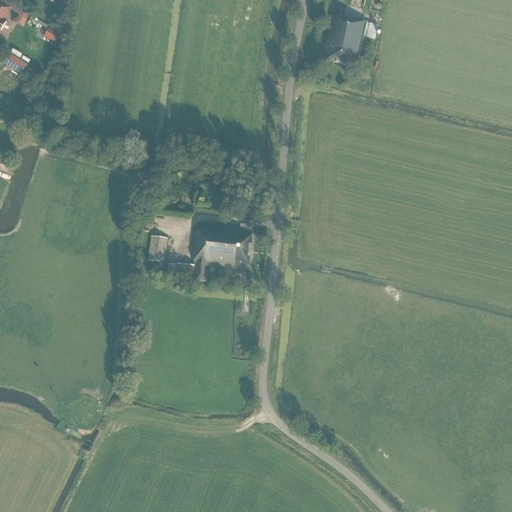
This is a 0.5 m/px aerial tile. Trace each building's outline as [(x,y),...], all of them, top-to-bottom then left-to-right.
[(11,9),(0,2),(0,32),(7,22),(4,20),(11,9)] [(28,17),(22,13),(21,13),(19,16),(15,22),(23,27),(28,17)] [(342,17),(341,19),(332,17),(325,49),(326,49),(324,61),(354,68),(356,68),(366,22),(342,17)] [(54,32),(49,41),(54,44),(59,34),(54,32)] [(20,76),(26,67),(9,56),(4,66),(20,76)] [(14,121),(13,130),(26,130),(26,122),(14,121)] [(195,255),(194,267),(179,265),(178,266),(168,265),(167,278),(176,278),(177,279),(193,280),(193,282),(206,283),(208,267),(248,271),(252,233),(252,227),(241,225),(240,232),(196,227),(193,254),(195,255)] [(151,238),(148,262),(160,263),(165,261),(167,240),(151,238)]
